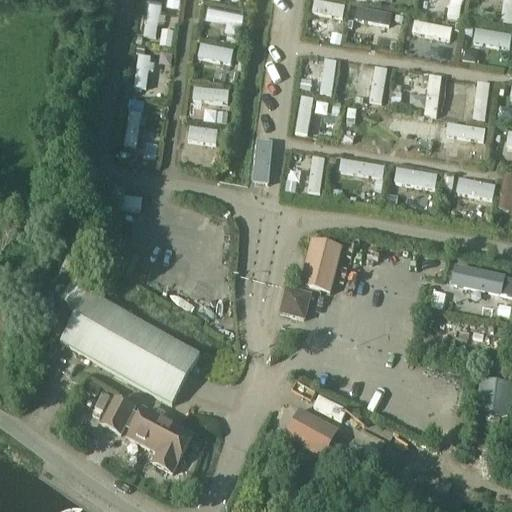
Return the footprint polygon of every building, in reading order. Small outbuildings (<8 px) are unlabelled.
[(163,0),(162,0),(149,0),(144,39),(157,40),(163,0)] [(461,0),(448,0),(446,18),(458,20),(461,0)] [(511,23),(511,0),(502,0),(499,26),(511,28),(511,23)] [(344,7),(313,3),(311,14),(342,19),(344,7)] [(242,11),(207,6),(205,20),(240,25),(242,11)] [(390,15),(356,10),(354,23),(388,28),(390,15)] [(450,43),(452,28),(412,22),(410,37),(450,43)] [(474,32),(472,45),(508,51),(510,37),(474,32)] [(234,52),(200,48),(198,63),(231,68),(234,52)] [(150,59),(138,58),(134,90),(145,92),(150,59)] [(331,98),(336,62),(323,60),(318,96),(331,98)] [(378,106),(383,70),(372,68),(366,104),(378,106)] [(436,116),(441,79),(428,77),(423,114),(436,116)] [(485,123),(490,88),(478,86),(473,122),(485,123)] [(193,103),(227,108),(229,95),(195,90),(193,103)] [(294,135),(307,137),(312,102),(300,100),(294,135)] [(206,110),(205,121),(224,123),(225,112),(206,110)] [(142,115),(129,113),(124,150),(137,152),(142,115)] [(429,123),(391,118),(389,130),(427,135),(429,123)] [(346,136),(361,138),(363,125),(348,123),(346,136)] [(217,133),(191,129),(189,143),(215,147),(217,133)] [(310,159),(305,195),(319,197),(324,161),(310,159)] [(339,175),(381,181),(383,169),(341,163),(339,175)] [(436,178),(396,172),(393,186),(434,192),(436,178)] [(511,208),(511,180),(504,179),(499,212),(511,214),(511,208)] [(494,186),(458,181),(455,197),(491,202),(494,186)] [(456,217),(473,222),(476,209),(459,205),(456,217)] [(313,244),(300,289),(330,297),(342,252),(313,244)] [(511,282),(455,269),(450,289),(500,301),(501,298),(511,300),(511,282)] [(70,284),(63,298),(74,304),(81,289),(70,284)] [(287,291),(280,316),(305,322),(311,297),(287,291)] [(89,295),(61,343),(172,407),(200,359),(89,295)] [(433,295),(429,311),(441,314),(445,298),(433,295)] [(511,384),(481,381),(478,414),(510,417),(511,392),(511,384)] [(128,440),(157,456),(152,465),(172,476),(192,439),(143,412),(139,419),(132,415),(134,412),(115,401),(101,426),(121,436),(125,428),(132,432),(128,440)] [(298,412),(282,440),(323,463),(339,434),(298,412)] [(462,507),(476,511),(481,500),(467,494),(462,507)]
